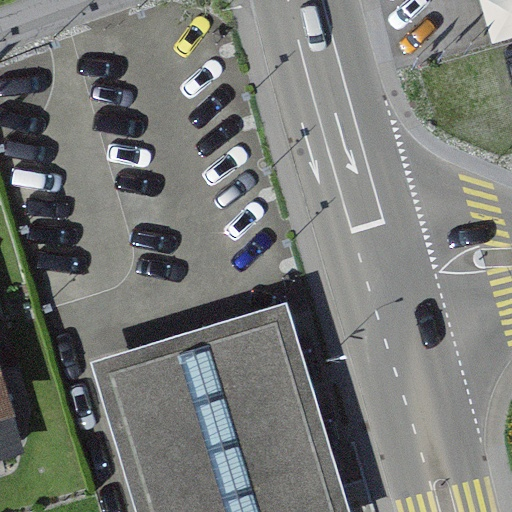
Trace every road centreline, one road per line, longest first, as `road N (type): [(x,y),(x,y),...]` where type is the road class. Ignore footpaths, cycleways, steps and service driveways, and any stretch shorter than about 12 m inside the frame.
road 1 (primary): [(385,285),(307,0)]
road 2 (primary): [(447,511),(385,285)]
road 3 (tertiary): [(511,257),(385,285)]
